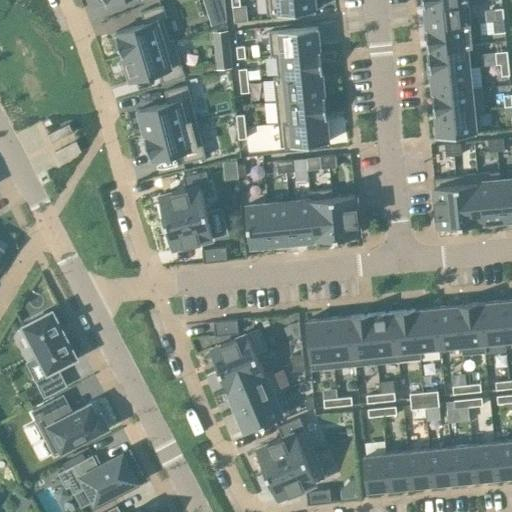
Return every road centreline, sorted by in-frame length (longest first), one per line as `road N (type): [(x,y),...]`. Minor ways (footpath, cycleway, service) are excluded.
road 1 (residential): [(152,285),(64,0)]
road 2 (residential): [(375,0),(401,262)]
road 3 (residential): [(401,262),(152,285)]
road 4 (residential): [(249,511),(152,285)]
road 5 (residential): [(90,297),(198,511)]
